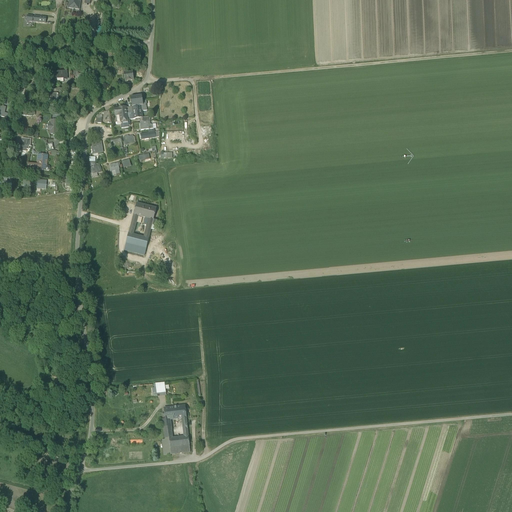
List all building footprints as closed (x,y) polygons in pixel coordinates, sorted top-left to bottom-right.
[(70,0),(69,8),(79,9),(80,0),(85,0),(92,1),(92,0),(70,0)] [(133,72),(128,73),(127,69),(123,70),(125,82),(134,81),(133,72)] [(84,74),(77,74),(77,72),(74,72),(74,76),(77,76),(78,82),(85,81),(85,79),(83,79),(82,76),(84,76),(84,74)] [(142,97),(131,98),(133,113),(134,119),(136,119),(143,118),(142,111),(147,111),(146,105),(143,106),(142,97)] [(8,108),(0,107),(0,115),(7,116),(8,108)] [(126,108),(115,110),(116,116),(120,115),(121,124),(128,123),(127,119),(127,114),(126,108)] [(150,121),(143,122),(143,118),(136,119),(136,121),(140,120),(141,130),(149,129),(148,126),(150,126),(150,121)] [(57,120),(51,120),(51,124),(48,124),(48,130),(51,130),(50,134),(57,134),(57,120)] [(31,140),(23,139),(22,142),(24,142),(23,144),(19,143),(18,145),(17,151),(21,152),(21,151),(26,152),(26,149),(28,150),(28,146),(30,147),(31,140)] [(101,145),(92,147),(93,154),(99,154),(99,153),(103,153),(102,149),(101,149),(101,145)] [(47,156),(39,155),(38,165),(28,164),(28,169),(46,171),(46,170),(47,171),(49,171),(50,169),(50,167),(48,166),(46,167),(47,156)] [(131,227),(135,228),(138,216),(142,217),(145,206),(137,204),(131,227)] [(156,209),(145,206),(142,217),(146,218),(150,219),(154,220),(156,209)] [(133,235),(129,234),(126,244),(146,249),(149,239),(144,238),(133,235)] [(146,249),(126,244),(124,251),(144,256),(146,249)] [(194,293),(93,302),(100,383),(202,374),(194,293)] [(164,384),(156,385),(156,388),(157,395),(157,397),(166,396),(164,384)] [(185,406),(173,408),(175,420),(182,419),(186,418),(185,406)] [(173,408),(164,409),(166,420),(163,421),(164,432),(172,431),(170,420),(175,420),(173,408)] [(172,431),(164,432),(165,440),(169,439),(172,438),(172,431)] [(172,438),(169,439),(171,453),(190,451),(188,436),(184,437),(172,438)] [(165,440),(163,440),(165,456),(171,455),(171,453),(169,439),(165,440)]
